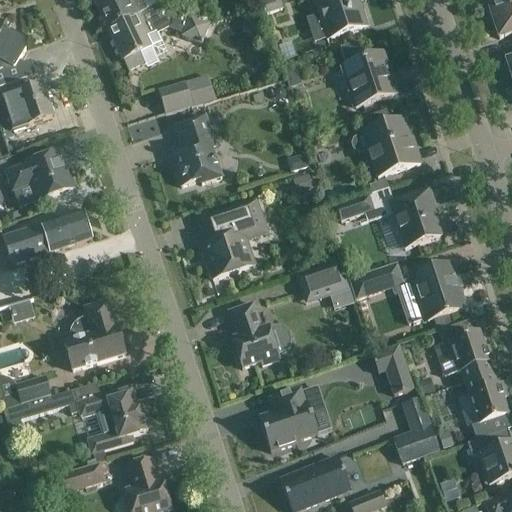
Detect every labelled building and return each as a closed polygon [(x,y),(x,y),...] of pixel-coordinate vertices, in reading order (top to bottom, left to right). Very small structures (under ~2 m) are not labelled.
[(91,0),(107,31),(146,13),(145,11),(140,0),(91,0)] [(283,12),(278,0),(261,0),(259,1),(265,17),(283,12)] [(312,0),(327,42),(367,29),(359,5),(357,0),(312,0)] [(511,0),(485,0),(491,18),(511,11),(511,0)] [(209,27),(158,7),(146,13),(142,15),(107,31),(122,63),(127,74),(156,61),(151,49),(162,44),(158,36),(168,31),(182,36),(181,40),(202,47),(209,27)] [(511,11),(491,18),(499,41),(511,36),(511,11)] [(0,86),(34,78),(30,64),(23,66),(19,64),(25,53),(23,41),(9,33),(10,31),(10,29),(9,27),(7,26),(0,20),(0,86)] [(345,67),(342,68),(355,110),(397,97),(391,80),(388,81),(380,56),(363,62),(357,44),(340,50),(345,67)] [(214,103),(207,80),(158,94),(165,117),(214,103)] [(51,120),(41,89),(17,96),(23,114),(8,119),(12,132),(27,127),(28,128),(51,120)] [(273,96),(274,101),(278,103),(283,102),(285,98),(284,92),(280,90),(275,92),(273,96)] [(212,143),(204,119),(175,129),(182,152),(173,155),(178,170),(175,171),(181,190),(200,184),(201,188),(221,181),(209,144),(212,143)] [(412,152),(402,122),(362,135),(377,181),(420,167),(415,151),(412,152)] [(299,126),(302,138),(314,135),(312,127),(307,124),(299,126)] [(74,190),(61,153),(22,168),(5,175),(19,211),(74,190)] [(287,163),(291,175),(307,170),(303,158),(287,163)] [(308,177),(293,182),(297,196),(313,191),(308,177)] [(434,210),(428,193),(389,206),(404,252),(421,247),(440,241),(431,213),(434,210)] [(375,214),(369,197),(335,209),(341,225),(375,214)] [(266,236),(256,204),(198,223),(212,264),(206,266),(212,283),(254,269),(246,243),(266,236)] [(0,233),(0,238),(9,267),(10,267),(11,269),(72,248),(91,241),(82,214),(63,220),(4,240),(0,233)] [(349,293),(340,265),(311,274),(296,279),(305,307),(349,293)] [(457,281),(452,265),(409,280),(424,325),(436,321),(448,317),(465,311),(458,290),(456,291),(454,283),(457,281)] [(402,287),(396,268),(350,283),(356,302),(402,287)] [(0,311),(6,328),(31,320),(26,302),(0,310),(0,311)] [(71,344),(64,346),(66,353),(72,374),(106,364),(125,358),(123,353),(116,330),(115,330),(107,304),(88,310),(84,311),(87,321),(83,322),(76,324),(72,329),(70,333),(69,339),(71,344)] [(269,331),(268,329),(261,331),(253,306),(247,308),(228,315),(236,340),(232,341),(236,353),(242,372),(260,366),(261,369),(279,363),(277,357),(281,356),(288,352),(290,343),(288,335),(281,329),(272,330),(269,331)] [(448,317),(436,321),(439,332),(451,328),(448,317)] [(453,328),(437,333),(442,348),(435,351),(444,380),(460,374),(464,386),(493,376),(492,374),(490,375),(487,365),(493,363),(488,350),(485,351),(479,334),(458,342),(453,328)] [(398,349),(372,358),(378,377),(386,374),(394,398),(413,392),(398,349)] [(493,376),(464,386),(468,397),(478,426),(471,428),(476,443),(492,437),(487,424),(508,417),(503,400),(506,399),(501,386),(495,388),(491,378),(494,377),(493,376)] [(2,379),(0,378),(0,407),(2,414),(15,411),(23,408),(22,407),(51,399),(45,380),(16,388),(15,385),(9,381),(2,379)] [(434,393),(430,381),(417,385),(421,398),(434,393)] [(19,424),(58,412),(69,409),(72,417),(79,415),(81,422),(96,417),(102,438),(87,442),(92,457),(93,457),(95,456),(104,454),(113,451),(133,445),(131,439),(147,434),(139,404),(130,407),(127,398),(108,404),(107,398),(100,400),(96,386),(54,399),(23,408),(15,411),(19,424)] [(300,393),(270,403),(274,416),(259,421),(270,456),(300,446),(299,444),(317,438),(307,407),(305,408),(300,393)] [(439,454),(420,400),(401,407),(411,436),(393,442),(402,467),(439,454)] [(506,433),(492,437),(476,443),(467,446),(471,460),(478,458),(488,489),(509,482),(511,480),(511,446),(507,432),(506,432),(506,433)] [(448,433),(437,437),(442,451),(452,447),(448,433)] [(95,456),(93,457),(96,467),(107,464),(104,454),(95,456)] [(337,460),(279,483),(290,511),(304,511),(350,494),(337,460)] [(160,491),(152,462),(125,470),(132,492),(125,494),(130,511),(170,511),(164,490),(160,491)] [(106,485),(100,466),(86,470),(56,479),(61,498),(106,485)] [(21,472),(8,477),(13,491),(26,487),(21,472)] [(511,511),(511,493),(483,506),(485,511),(511,511)] [(379,511),(385,510),(379,495),(349,507),(351,511),(379,511)]
